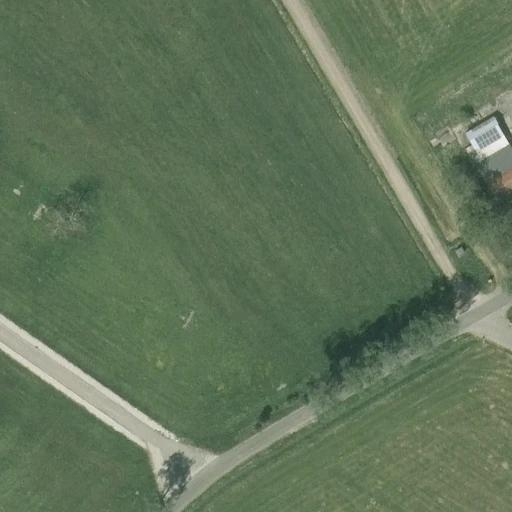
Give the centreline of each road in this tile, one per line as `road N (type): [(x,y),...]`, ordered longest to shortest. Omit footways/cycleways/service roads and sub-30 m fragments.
road 1 (unclassified): [(181,511),(511,300)]
road 2 (unknown): [(0,318),(222,482)]
